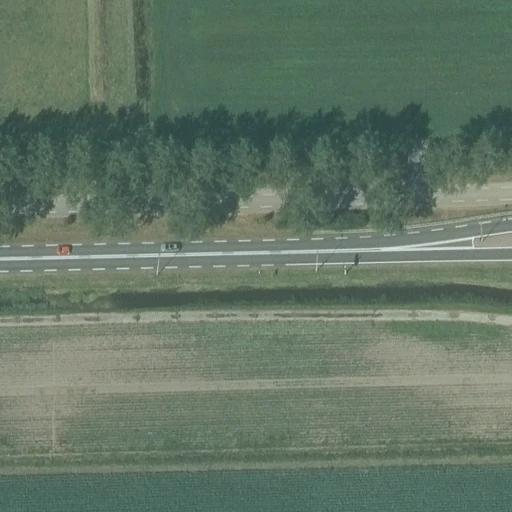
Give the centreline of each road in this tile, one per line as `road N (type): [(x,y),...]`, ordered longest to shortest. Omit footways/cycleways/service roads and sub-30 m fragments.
road 1 (unclassified): [(0,209),(511,194)]
road 2 (secondary): [(390,251),(0,261)]
road 3 (secondary): [(511,225),(390,251)]
road 4 (secondary): [(390,251),(511,254)]
